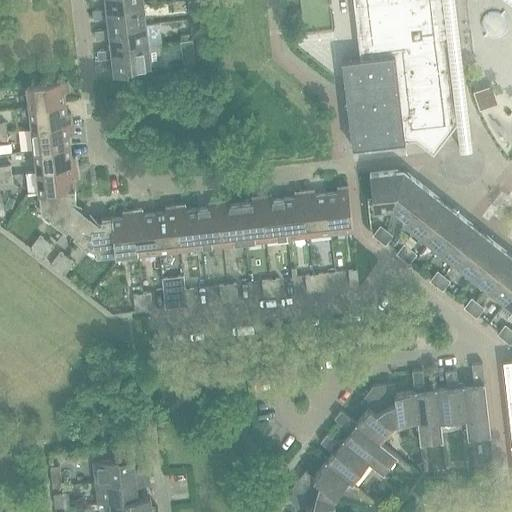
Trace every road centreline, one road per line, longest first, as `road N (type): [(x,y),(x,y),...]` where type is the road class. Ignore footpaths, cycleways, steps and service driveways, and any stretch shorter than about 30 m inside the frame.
road 1 (residential): [(323,167),(155,184),(97,150),(79,0)]
road 2 (residential): [(131,321),(362,296),(388,265)]
road 3 (residential): [(325,383),(364,361),(487,349)]
road 4 (residential): [(507,511),(487,349)]
road 5 (residential): [(477,211),(410,157),(349,165)]
road 6 (residential): [(487,349),(388,265)]
road 7 (residential): [(325,383),(316,419),(301,428),(285,420),(281,404),(303,385)]
